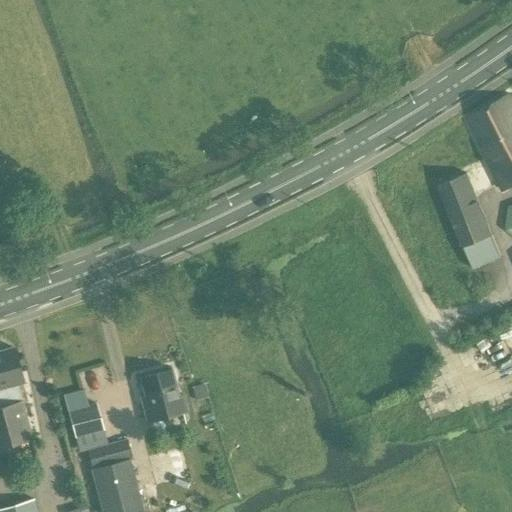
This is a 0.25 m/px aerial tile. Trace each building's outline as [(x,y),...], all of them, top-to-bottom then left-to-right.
[(511,184),(511,96),(511,94),(465,118),(503,189),(511,184)] [(466,174),(436,186),(470,265),(499,252),(466,174)] [(21,403),(27,401),(13,348),(0,351),(0,446),(30,438),(21,403)] [(141,397),(147,422),(187,412),(183,393),(178,394),(171,369),(140,377),(145,396),(141,397)] [(196,400),(209,397),(205,384),(192,387),(196,400)] [(101,511),(142,511),(139,498),(126,439),(106,444),(96,403),(88,405),(84,390),(68,393),(72,410),(69,411),(79,452),(86,451),(88,458),(101,511)] [(37,511),(34,500),(0,509),(0,511),(37,511)]
